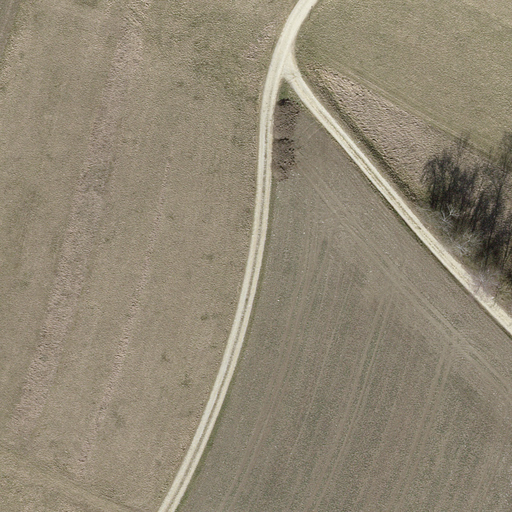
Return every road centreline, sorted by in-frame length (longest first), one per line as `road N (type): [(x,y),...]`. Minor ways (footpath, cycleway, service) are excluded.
road 1 (track): [(278,57),(259,245),(241,322),(218,399),(167,511)]
road 2 (track): [(278,57),(416,224),(511,319)]
